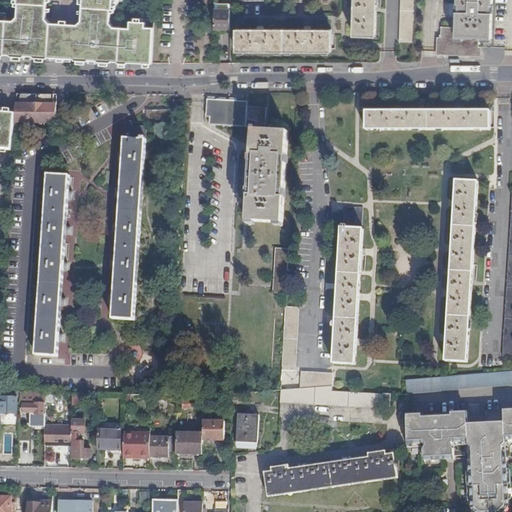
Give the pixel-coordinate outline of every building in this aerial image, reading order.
[(46,19),(46,11),(47,0),(17,0),(17,4),(18,4),(17,17),(13,21),(0,19),(0,54),(29,56),(49,57),(51,24),(52,24),(46,19)] [(143,63),(153,64),(153,58),(155,28),(146,27),(147,22),(132,22),(131,29),(114,28),(110,23),(111,10),(112,10),(113,0),(83,0),(82,21),(78,25),(77,25),(75,59),(129,62),(129,58),(143,59),(143,63)] [(376,38),(377,0),(355,0),(355,11),(354,11),(354,17),(355,17),(354,37),(376,38)] [(401,0),(400,43),(414,44),(415,0),(401,0)] [(492,39),(493,0),(457,0),(456,29),(442,28),(441,38),(441,39),(440,53),(479,54),(480,48),(479,48),(479,39),(492,39)] [(216,10),(215,30),(231,31),(231,11),(216,10)] [(65,24),(61,24),(52,24),(51,24),(49,57),(59,58),(64,58),(75,59),(77,25),(78,25),(65,24)] [(332,53),(332,31),(311,30),(311,29),(305,29),(305,30),(265,30),(265,29),(259,28),(259,30),(238,30),(238,52),(332,53)] [(16,107),(15,117),(14,126),(54,126),(57,122),(57,107),(54,107),(54,97),(20,97),(20,107),(16,107)] [(175,115),(183,115),(183,103),(175,103),(175,115)] [(247,107),(211,105),(210,127),(254,130),(254,132),(253,132),(248,223),(283,225),(289,134),(258,132),(258,130),(265,130),(267,110),(247,109),(247,107)] [(393,114),(366,113),(366,133),(491,132),(491,113),(463,113),(464,111),(455,111),(455,113),(402,113),(402,112),(394,112),(393,114)] [(15,117),(0,114),(0,153),(12,154),(14,131),(14,126),(15,117)] [(124,162),(122,192),(122,199),(120,228),(120,234),(118,264),(117,270),(115,299),(115,305),(114,319),(113,319),(113,321),(135,322),(136,321),(135,321),(146,143),(147,143),(147,142),(146,142),(147,129),(132,128),(132,124),(127,124),(126,141),(125,141),(125,142),(126,142),(125,156),(124,162)] [(64,272),(64,266),(66,236),(67,230),(69,201),(69,195),(70,180),(71,180),(71,179),(48,177),(48,178),(49,178),(37,356),(37,355),(37,357),(59,359),(59,357),(58,357),(59,343),(59,337),(61,308),(62,301),(64,272)] [(446,364),(467,365),(478,185),(456,183),(455,203),(454,203),(453,209),(455,209),(452,248),(451,248),(451,254),(452,254),(450,293),(448,293),(448,299),(449,299),(447,338),(446,338),(445,344),(447,344),(446,364)] [(511,359),(511,197),(503,359),(511,359)] [(333,366),(356,367),(357,347),(358,347),(358,342),(357,341),(362,257),(363,257),(363,252),(362,252),(364,232),(361,232),(363,210),(353,209),(352,213),(343,212),(342,231),(341,231),(333,366)] [(287,296),(289,251),(275,250),(273,295),(287,296)] [(286,309),(283,373),(296,373),(299,310),(286,309)] [(464,377),(464,391),(511,387),(511,373),(491,375),(464,377)] [(322,389),(332,388),(333,376),(301,374),(300,391),(322,389)] [(407,382),(407,396),(464,391),(464,377),(407,382)] [(300,391),(281,392),(280,405),(311,407),(382,411),(383,408),(390,409),(391,396),(332,393),(332,388),(322,389),(300,391)] [(0,409),(0,410),(0,416),(17,416),(18,400),(2,400),(2,394),(0,393),(0,409)] [(64,396),(48,395),(47,407),(73,408),(73,396),(65,396),(64,396)] [(35,408),(22,407),(22,415),(35,416),(35,417),(44,417),(45,407),(43,407),(43,402),(35,402),(35,408)] [(407,417),(408,447),(424,446),(425,463),(434,462),(434,459),(444,459),(445,462),(455,461),(454,444),(466,444),(469,444),(470,462),(472,509),(476,509),(478,511),(500,511),(505,508),(509,508),(505,442),(511,441),(511,412),(486,413),(486,419),(468,420),(467,414),(465,415),(407,417)] [(258,446),(260,417),(239,416),(237,444),(258,446)] [(204,436),(203,442),(225,442),(225,424),(204,424),(204,436)] [(46,429),(46,449),(72,450),(72,429),(46,429)] [(98,431),(98,452),(121,453),(121,431),(98,431)] [(204,436),(177,435),(177,456),(203,457),(203,442),(204,436)] [(151,439),(124,438),(124,459),(139,459),(139,461),(150,461),(150,460),(151,439)] [(151,439),(150,460),(172,460),(172,444),(170,444),(169,440),(151,439)] [(84,452),(85,445),(73,444),(73,460),(90,461),(90,452),(84,452)] [(395,459),(266,477),(268,495),(398,476),(397,470),(399,469),(399,465),(396,466),(395,459)] [(12,499),(0,498),(0,511),(16,511),(16,505),(12,505),(12,499)] [(178,511),(178,502),(154,502),(153,511),(178,511)] [(203,511),(203,503),(185,502),(184,511),(203,511)] [(226,511),(227,502),(216,502),(215,511),(226,511)] [(42,503),(28,503),(28,511),(53,511),(53,506),(42,506),(42,503)] [(79,511),(80,504),(60,503),(59,511),(79,511)]
